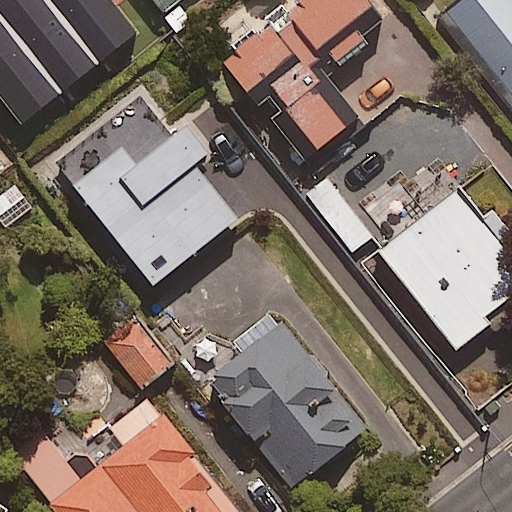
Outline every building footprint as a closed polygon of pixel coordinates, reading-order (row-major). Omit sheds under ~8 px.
[(144,0),(161,20),(186,0),(144,0)] [(322,72),(365,40),(360,34),(380,19),(366,0),(302,0),(215,65),(291,167),(357,118),(322,72)] [(511,2),(510,0),(472,0),(446,22),(511,101),(511,2)] [(75,108),(46,68),(0,101),(0,108),(26,144),(75,108)] [(147,100),(56,171),(167,313),(199,288),(192,280),(254,232),(215,181),(233,167),(198,123),(177,139),(147,100)] [(371,241),(324,183),(306,198),(353,256),(371,241)] [(455,361),(489,334),(483,326),(511,304),(511,282),(495,260),(511,247),(492,221),(480,230),(454,196),(375,258),(455,361)] [(370,435),(276,311),(235,342),(249,361),(216,386),(296,492),(370,435)] [(180,372),(152,332),(119,356),(147,395),(180,372)] [(236,511),(152,403),(115,432),(135,457),(90,492),(54,445),(25,467),(59,511),(236,511)]
